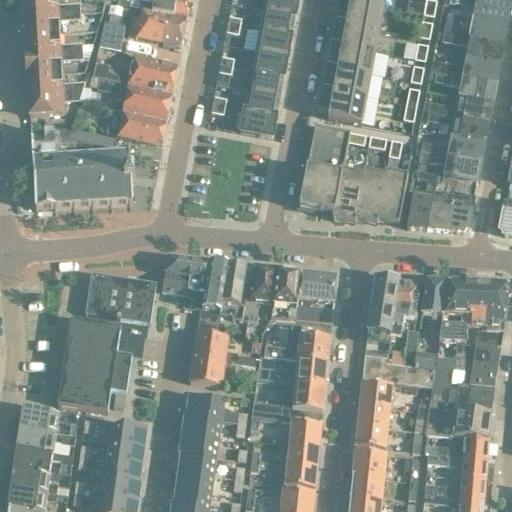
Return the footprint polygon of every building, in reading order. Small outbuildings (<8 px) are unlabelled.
[(58,8),(57,0),(22,0),(24,18),(80,16),(79,7),(58,8)] [(188,0),(154,0),(154,5),(141,2),(138,12),(143,12),(155,15),(187,20),(191,1),(188,0)] [(263,13),(295,19),(298,0),(255,0),(253,12),(263,13)] [(338,0),(339,2),(383,10),(384,0),(338,0)] [(511,8),(468,0),(451,0),(448,16),(456,18),(458,7),(475,10),(473,21),(507,28),(511,8)] [(511,0),(468,0),(511,8),(511,0)] [(339,2),(338,2),(334,24),(379,32),(383,10),(339,2)] [(437,4),(427,2),(424,18),(434,20),(437,4)] [(155,15),(143,12),(141,22),(133,20),(130,39),(163,45),(166,31),(161,30),(162,26),(154,25),(155,15)] [(263,13),(259,33),(291,40),(295,19),(263,13)] [(125,28),(127,19),(110,15),(108,24),(125,28)] [(187,20),(155,15),(154,25),(162,26),(161,30),(166,31),(163,45),(182,49),(187,20)] [(80,23),(80,16),(24,18),(25,38),(59,37),(59,24),(69,23),(80,23)] [(448,16),(444,36),(503,48),(507,28),(473,21),(471,32),(453,29),(456,18),(448,16)] [(227,26),(227,27),(240,29),(242,21),(229,19),(230,19),(228,19),(228,20),(229,20),(228,27),(227,26)] [(125,29),(104,24),(99,49),(120,53),(125,29)] [(379,32),(334,24),(330,46),(375,55),(379,32)] [(432,26),(422,24),(419,40),(429,42),(432,26)] [(240,29),(227,27),(227,28),(226,34),(225,34),(225,35),(226,36),(226,35),(239,38),(240,29)] [(255,53),(288,60),(291,40),(259,33),(255,53)] [(503,48),(444,36),(443,45),(467,50),(465,61),(500,67),(503,48)] [(59,37),(25,38),(26,57),(90,56),(93,46),(60,48),(59,37)] [(330,46),(330,47),(326,69),(370,77),(375,55),(330,46)] [(428,49),(418,47),(415,62),(425,64),(428,49)] [(247,73),(284,80),(288,60),(255,53),(252,69),(248,69),(247,73)] [(90,56),(26,57),(27,78),(61,76),(60,64),(88,63),(90,56)] [(133,59),(129,77),(122,75),(120,86),(123,87),(127,87),(172,97),(178,69),(133,59)] [(219,67),(233,70),(234,62),(222,59),(221,59),(221,60),(220,67),(219,66),(219,67)] [(500,67),(465,61),(463,72),(438,67),(437,75),(496,87),(500,67)] [(108,74),(110,66),(97,63),(93,78),(118,83),(120,76),(108,74)] [(231,78),(233,70),(219,67),(219,68),(220,68),(219,74),(218,74),(218,75),(219,76),(219,75),(231,78)] [(326,69),(326,70),(322,91),(366,100),(370,77),(326,69)] [(424,71),(414,69),(411,85),(421,87),(424,71)] [(284,80),(247,73),(243,93),(248,94),(280,100),(284,80)] [(496,87),(437,75),(435,84),(460,89),(457,100),(492,107),(496,87)] [(61,86),(61,76),(27,78),(28,98),(81,96),(84,85),(61,86)] [(123,87),(120,86),(99,81),(97,92),(117,96),(119,90),(122,91),(123,87)] [(127,87),(123,114),(167,124),(172,97),(127,87)] [(322,91),(322,92),(317,114),(328,117),(327,121),(361,127),(366,100),(322,91)] [(406,107),(416,109),(420,93),(409,91),(406,107)] [(248,94),(244,114),(276,120),(280,100),(248,94)] [(81,96),(28,98),(29,118),(63,116),(62,104),(78,103),(81,96)] [(212,107),(225,110),(227,102),(214,99),(215,99),(213,99),(213,100),(214,100),(213,107),(212,107)] [(492,107),(457,100),(455,111),(431,106),(429,115),(488,126),(492,107)] [(224,118),(225,110),(212,107),(212,108),(211,114),(210,114),(210,115),(211,116),(211,115),(224,118)] [(413,125),(416,109),(406,107),(403,123),(413,125)] [(167,124),(123,114),(110,111),(106,136),(118,139),(162,149),(167,124)] [(276,120),(244,114),(240,135),(272,141),(276,120)] [(488,126),(429,115),(427,124),(452,129),(450,139),(484,146),(488,126)] [(68,140),(71,130),(72,129),(49,130),(49,137),(53,137),(60,138),(68,140)] [(335,217),(343,173),(348,146),(350,136),(350,135),(315,129),(299,211),(333,217),(335,217)] [(114,141),(71,130),(68,140),(112,151),(114,141)] [(350,136),(348,146),(364,149),(366,139),(350,136)] [(49,137),(31,138),(32,163),(32,166),(35,209),(34,209),(35,212),(36,212),(36,213),(38,213),(38,212),(55,211),(55,212),(57,212),(57,211),(73,210),(73,211),(75,211),(75,210),(92,209),(92,210),(94,210),(94,209),(110,208),(110,209),(113,209),(112,208),(129,207),(129,208),(131,207),(132,207),(131,188),(135,188),(134,176),(130,176),(129,158),(128,158),(128,157),(127,157),(127,158),(112,159),(111,152),(112,151),(68,140),(60,138),(53,137),(49,137)] [(484,146),(450,139),(448,151),(423,146),(421,154),(481,166),(484,146)] [(369,150),(384,153),(386,142),(371,140),(369,150)] [(389,159),(399,161),(402,145),(392,143),(389,159)] [(481,166),(421,154),(420,163),(445,168),(443,179),(448,180),(456,182),(476,186),(477,186),(481,166)] [(335,217),(333,217),(332,221),(355,226),(355,222),(365,173),(363,173),(362,176),(343,173),(335,217)] [(384,177),(365,173),(355,222),(377,226),(377,223),(387,174),(385,173),(384,177)] [(408,178),(387,174),(377,223),(399,227),(408,178)] [(413,197),(407,231),(427,232),(434,198),(438,178),(418,174),(416,181),(427,183),(424,199),(413,197)] [(444,200),(434,198),(427,232),(447,234),(456,182),(448,180),(444,200)] [(456,182),(447,234),(463,235),(463,234),(467,231),(468,231),(473,204),(476,186),(456,182)] [(511,205),(506,204),(500,233),(501,233),(504,237),(503,238),(511,238),(511,205)] [(168,260),(165,277),(189,281),(187,293),(197,294),(194,311),(202,312),(203,307),(210,266),(185,262),(168,260)] [(228,268),(210,266),(203,307),(202,312),(220,315),(222,304),(228,268)] [(246,270),(228,268),(222,304),(221,315),(234,317),(233,322),(244,324),(246,307),(246,303),(248,288),(244,287),(246,270)] [(246,303),(246,307),(244,324),(257,325),(259,304),(273,306),(274,306),(277,273),(253,271),(250,303),(246,303)] [(274,306),(273,306),(272,322),(296,324),(296,323),(300,276),(277,273),(274,306)] [(111,392),(126,394),(132,357),(117,354),(120,332),(121,330),(119,330),(120,322),(150,327),(156,286),(92,276),(85,317),(86,317),(85,325),(70,322),(57,408),(59,408),(58,414),(78,417),(78,411),(108,416),(111,392)] [(336,279),(300,276),(296,323),(332,327),(333,313),(323,312),(324,304),(334,305),(336,279)] [(189,281),(165,277),(162,295),(185,298),(186,292),(187,293),(189,281)] [(368,324),(367,333),(383,335),(383,345),(384,346),(382,356),(388,357),(390,337),(391,331),(397,282),(374,281),(368,324)] [(391,331),(390,337),(397,337),(400,319),(415,321),(421,285),(399,283),(399,282),(397,282),(391,331)] [(446,285),(426,284),(422,317),(432,319),(430,335),(440,337),(442,327),(442,319),(446,285)] [(442,327),(440,337),(440,344),(456,346),(456,356),(455,356),(455,363),(443,363),(443,370),(455,371),(464,372),(465,348),(466,348),(466,346),(467,347),(467,329),(474,329),(474,286),(450,285),(446,285),(442,319),(462,320),(462,328),(442,327)] [(466,346),(466,348),(475,348),(472,367),(474,367),(472,383),(479,383),(479,384),(472,384),(469,400),(493,402),(494,390),(503,335),(507,311),(509,288),(506,287),(506,288),(474,286),(474,329),(467,329),(467,347),(466,346)] [(220,315),(202,312),(201,315),(200,314),(199,324),(218,327),(220,315)] [(218,327),(199,324),(197,336),(217,339),(218,327)] [(388,361),(387,361),(387,366),(413,371),(415,354),(417,335),(408,333),(405,355),(389,353),(388,361)] [(197,336),(193,361),(254,370),(256,361),(238,359),(238,356),(228,355),(230,341),(217,340),(217,339),(197,336)] [(328,365),(330,340),(300,337),(298,351),(266,348),(264,359),(297,362),(328,365)] [(415,354),(413,371),(435,373),(435,369),(437,357),(415,354)] [(387,361),(365,358),(363,381),(422,389),(431,391),(435,373),(413,371),(387,366),(387,361)] [(254,370),(193,361),(190,386),(224,391),(226,376),(253,379),(254,370)] [(328,365),(297,362),(296,375),(281,374),(280,385),(284,386),(295,387),(325,390),(328,365)] [(455,371),(443,370),(435,369),(435,373),(431,391),(431,395),(424,436),(454,439),(454,440),(488,443),(488,441),(491,418),(491,417),(493,402),(469,400),(472,384),(479,384),(479,383),(472,383),(474,367),(472,367),(469,387),(464,386),(464,372),(455,371)] [(256,383),(272,384),(273,374),(258,372),(256,383)] [(292,425),(319,428),(320,415),(323,415),(325,390),(295,387),(284,386),(283,400),(280,424),(292,425)] [(362,386),(360,408),(390,411),(392,389),(362,386)] [(431,395),(421,394),(419,406),(416,422),(415,422),(414,435),(424,436),(431,395)] [(126,398),(116,396),(114,411),(124,412),(126,398)] [(185,420),(220,425),(223,406),(189,401),(187,419),(185,419),(185,420)] [(390,411),(360,408),(358,429),(387,432),(390,411)] [(78,417),(58,414),(58,416),(24,411),(21,431),(56,436),(58,423),(67,424),(66,426),(76,427),(78,417)] [(239,415),(237,427),(245,428),(247,416),(239,415)] [(183,438),(218,443),(220,425),(185,420),(183,437),(183,438)] [(249,433),(258,434),(260,423),(251,422),(249,433)] [(93,424),(85,423),(83,435),(91,436),(93,424)] [(321,428),(319,428),(292,425),(290,447),(319,450),(321,428)] [(112,427),(110,446),(143,451),(146,432),(112,427)] [(244,440),(245,428),(237,427),(236,439),(244,440)] [(358,429),(355,450),(385,453),(387,432),(358,429)] [(56,436),(21,431),(18,451),(53,456),(55,444),(74,447),(75,439),(56,436)] [(388,444),(407,447),(409,435),(390,431),(388,444)] [(420,456),(421,456),(422,446),(420,446),(421,436),(413,435),(412,444),(411,456),(420,457),(420,456)] [(180,456),(215,461),(218,443),(183,438),(180,456)] [(488,443),(454,440),(453,451),(448,451),(448,450),(425,448),(424,457),(428,457),(486,463),(488,443)] [(143,451),(110,446),(107,464),(141,469),(143,451)] [(290,447),(288,469),(317,472),(319,450),(290,447)] [(81,448),(80,460),(88,461),(89,449),(81,448)] [(18,451),(15,471),(50,476),(52,463),(62,465),(61,468),(71,470),(73,459),(53,456),(18,451)] [(247,453),(231,451),(229,463),(245,465),(247,453)] [(252,455),(250,465),(267,467),(269,457),(252,455)] [(355,455),(352,478),(384,481),(386,458),(355,455)] [(179,474),(213,478),(215,461),(180,456),(180,457),(182,457),(179,474)] [(486,463),(428,457),(427,467),(455,470),(455,480),(485,483),(486,463)] [(88,461),(80,460),(78,472),(86,473),(88,461)] [(409,484),(418,485),(420,465),(417,461),(411,460),(409,484)] [(107,464),(105,482),(140,487),(140,486),(138,485),(141,469),(107,464)] [(267,467),(250,465),(248,485),(261,487),(263,472),(267,472),(267,467)] [(227,480),(243,483),(244,471),(229,469),(227,480)] [(317,472),(288,469),(286,489),(315,492),(317,472)] [(50,476),(15,471),(12,491),(47,496),(49,482),(59,483),(57,497),(68,499),(70,479),(50,476)] [(177,492),(210,496),(213,478),(179,474),(177,489),(177,492)] [(352,478),(350,501),(381,504),(384,481),(352,478)] [(241,494),(243,483),(227,480),(226,492),(241,494)] [(426,488),(425,497),(483,502),(485,483),(455,480),(454,491),(426,488)] [(140,487),(105,482),(102,500),(137,505),(140,487)] [(76,484),(75,496),(83,497),(84,485),(76,484)] [(418,485),(409,484),(407,507),(416,508),(418,485)] [(12,491),(9,510),(19,511),(44,511),(46,503),(67,506),(68,499),(57,497),(47,496),(12,491)] [(253,511),(256,491),(250,491),(250,493),(247,493),(244,511),(253,511)] [(173,509),(191,511),(208,511),(210,496),(177,492),(174,508),(173,508),(173,509)] [(312,511),(314,497),(284,493),(281,511),(312,511)] [(83,497),(75,496),(73,508),(81,509),(83,497)] [(481,511),(483,502),(425,497),(424,506),(446,508),(445,511),(481,511)] [(136,511),(137,505),(102,500),(100,511),(136,511)] [(350,501),(348,511),(380,511),(381,504),(350,501)]
